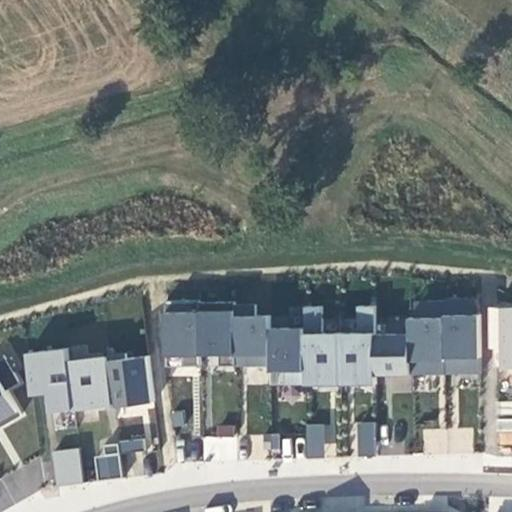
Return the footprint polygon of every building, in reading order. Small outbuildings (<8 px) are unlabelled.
[(467,296),(446,296),(446,355),(455,355),(455,371),(482,371),(481,312),(467,312),(467,296)] [(236,299),(201,299),(201,352),(220,352),(220,363),(236,363),(236,299)] [(511,307),(499,307),(501,366),(511,365),(511,307)] [(306,325),(271,325),(272,368),(286,368),(287,381),(307,381),(306,325)] [(411,332),(376,332),(377,372),(412,372),(411,332)] [(0,423),(22,411),(8,386),(20,379),(4,351),(0,353),(0,423)] [(109,354),(70,358),(75,406),(115,401),(109,354)] [(500,414),(511,414),(511,402),(501,402),(500,414)] [(511,418),(497,419),(497,445),(511,445),(511,418)] [(375,455),(376,422),(357,421),(356,454),(375,455)] [(334,424),(306,423),(306,456),(323,456),(323,441),(334,441),(334,424)] [(278,433),(264,433),(265,453),(279,453),(278,433)] [(121,453),(146,448),(143,436),(119,441),(121,453)] [(236,437),(203,436),(202,456),(235,457),(236,437)] [(57,486),(84,481),(77,447),(51,452),(57,486)] [(119,455),(95,457),(97,478),(121,476),(119,455)]
